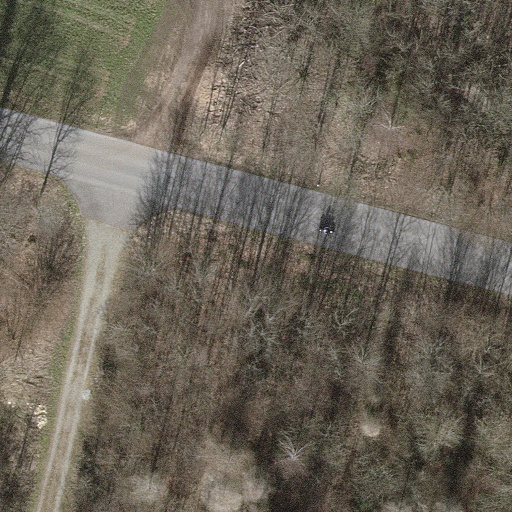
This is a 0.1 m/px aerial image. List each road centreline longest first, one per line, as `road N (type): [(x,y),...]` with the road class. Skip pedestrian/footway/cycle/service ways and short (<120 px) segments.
road 1 (track): [(207,0),(176,121),(135,180),(47,511)]
road 2 (tertiary): [(511,279),(0,141)]
